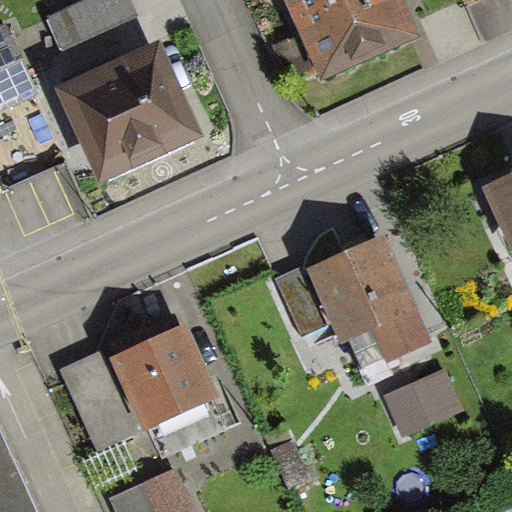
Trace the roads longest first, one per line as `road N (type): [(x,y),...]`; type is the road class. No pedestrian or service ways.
road 1 (tertiary): [(299,184),(0,321)]
road 2 (tertiary): [(511,88),(299,184)]
road 3 (residential): [(299,184),(218,0)]
